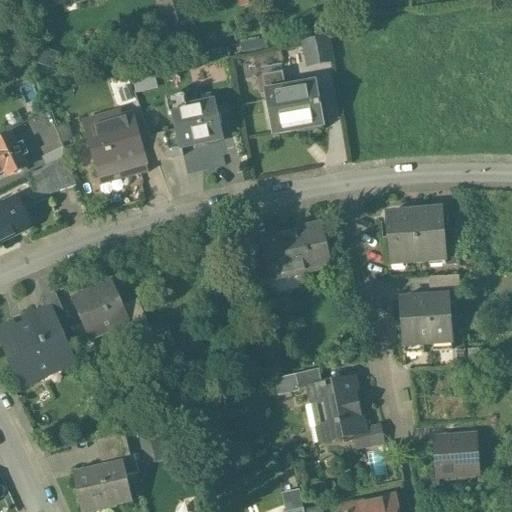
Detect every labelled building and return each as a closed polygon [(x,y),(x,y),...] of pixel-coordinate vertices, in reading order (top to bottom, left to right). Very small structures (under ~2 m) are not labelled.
[(179,3),(166,7),(172,24),(185,20),(179,3)] [(326,46),(314,47),(316,64),(328,63),(326,46)] [(129,81),(110,88),(119,112),(122,120),(131,116),(140,113),(129,81)] [(315,83),(265,92),(272,136),(322,127),(315,83)] [(204,105),(184,108),(185,111),(170,114),(175,131),(180,148),(220,140),(213,106),(204,107),(204,105)] [(119,112),(83,122),(89,142),(134,129),(131,116),(122,120),(119,112)] [(65,157),(52,118),(42,122),(31,126),(45,167),(65,157)] [(134,129),(89,142),(98,176),(102,176),(104,184),(147,173),(135,129),(134,129)] [(175,131),(148,137),(157,162),(182,156),(180,148),(175,131)] [(8,135),(0,138),(0,162),(4,170),(6,172),(8,176),(24,167),(8,135)] [(45,167),(39,170),(47,194),(74,185),(65,157),(45,167)] [(0,241),(28,227),(14,199),(0,206),(0,241)] [(441,210),(385,216),(389,265),(444,260),(446,259),(443,236),(441,210)] [(321,225),(261,238),(262,243),(270,278),(329,266),(321,225)] [(455,236),(443,236),(446,259),(444,260),(445,266),(457,265),(455,236)] [(262,243),(246,247),(253,282),(270,278),(262,243)] [(458,277),(427,278),(428,291),(459,289),(458,277)] [(110,282),(97,287),(96,285),(82,291),(83,292),(71,298),(80,320),(88,338),(126,322),(131,332),(147,325),(137,301),(121,308),(110,282)] [(248,285),(227,290),(231,307),(252,302),(248,285)] [(423,298),(399,300),(403,354),(421,352),(421,347),(431,346),(432,352),(451,350),(450,344),(451,344),(447,296),(423,298)] [(48,308),(23,319),(28,331),(17,336),(2,343),(21,387),(31,383),(33,381),(35,379),(36,377),(37,375),(37,372),(69,358),(48,308)] [(476,313),(463,315),(465,328),(477,326),(476,313)] [(80,320),(68,325),(80,352),(92,347),(88,338),(80,320)] [(12,323),(0,328),(0,338),(2,343),(17,336),(12,323)] [(318,369),(294,375),(298,391),(309,389),(309,388),(321,385),(318,369)] [(408,374),(402,375),(403,386),(410,385),(408,374)] [(321,385),(309,388),(309,389),(313,405),(305,407),(309,429),(317,427),(320,443),(358,435),(364,434),(363,429),(352,379),(321,385)] [(379,426),(363,429),(364,434),(358,435),(361,449),(383,445),(379,426)] [(474,437),(434,440),(437,477),(477,474),(474,437)] [(125,439),(96,447),(102,468),(121,464),(121,463),(122,465),(130,463),(125,439)] [(102,468),(72,475),(80,511),(81,511),(81,510),(114,502),(115,502),(128,499),(128,501),(130,501),(122,465),(121,464),(102,468)] [(494,479),(477,480),(478,490),(494,489),(494,479)] [(396,511),(393,498),(341,509),(342,511),(396,511)]
